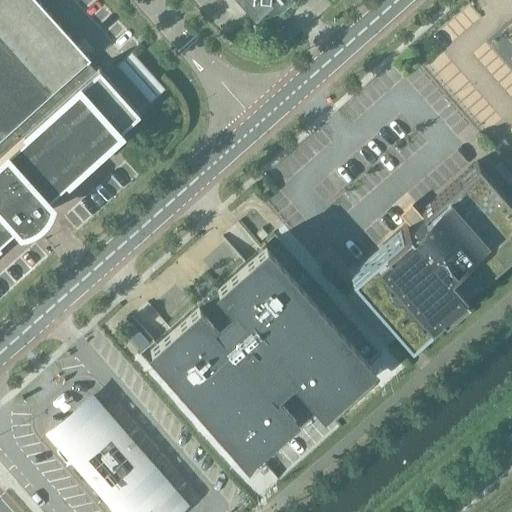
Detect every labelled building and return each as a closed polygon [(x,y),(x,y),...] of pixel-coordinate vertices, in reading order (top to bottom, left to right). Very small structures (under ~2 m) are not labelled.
[(0,0),(0,236),(16,222),(17,219),(18,216),(19,214),(20,212),(22,209),(23,208),(25,206),(27,204),(30,201),(33,200),(36,198),(40,197),(45,195),(139,111),(98,66),(95,69),(86,60),(89,57),(38,0),(0,0)] [(245,0),(253,9),(276,3),(278,0),(245,0)] [(511,171),(501,159),(494,166),(511,186),(511,171)] [(391,318),(394,315),(410,334),(440,308),(442,311),(466,290),(462,286),(476,273),(480,278),(511,249),(511,200),(478,161),(421,211),(422,212),(421,213),(414,205),(402,215),(409,224),(408,225),(407,223),(383,244),(386,247),(356,273),(372,291),(369,294),(391,318)] [(370,362),(358,348),(265,243),(263,245),(217,286),(231,302),(212,318),(198,302),(149,345),(245,453),(293,410),(280,395),(299,379),(322,404),(341,388),(370,362)] [(345,295),(388,343),(395,337),(353,289),(345,295)] [(186,511),(193,507),(102,404),(92,396),(48,434),(63,455),(69,462),(77,471),(86,481),(95,491),(101,497),(107,505),(113,511),(186,511)]
